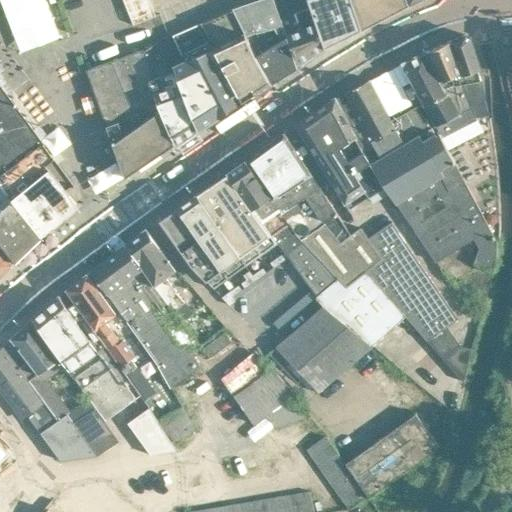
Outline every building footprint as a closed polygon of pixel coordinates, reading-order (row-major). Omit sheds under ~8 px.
[(129,14),(151,5),(149,0),(131,0),(125,3),(129,14)] [(271,83),(297,67),(273,0),(259,0),(233,9),(271,83)] [(280,0),(273,0),(297,67),(324,49),(325,48),(318,28),(311,8),(292,14),(286,16),(283,9),(281,1),(280,0)] [(294,0),(283,0),(281,1),(283,9),(296,4),(294,0)] [(294,0),(296,4),(283,9),(286,16),(292,14),(311,8),(308,0),(294,0)] [(352,0),(308,0),(311,8),(318,28),(325,48),(362,29),(352,0)] [(352,0),(362,29),(409,6),(406,0),(352,0)] [(156,16),(151,5),(129,14),(133,25),(156,16)] [(251,97),(271,83),(233,9),(200,23),(242,102),(243,102),(239,95),(248,91),(251,97)] [(242,102),(200,23),(172,35),(184,62),(173,67),(177,76),(198,130),(236,106),(231,96),(236,94),(241,103),(242,102)] [(481,69),(473,45),(471,37),(464,35),(427,52),(443,88),(461,84),(481,80),(490,78),(486,67),(481,69)] [(125,178),(175,145),(152,84),(147,55),(145,50),(145,48),(142,49),(143,51),(86,70),(125,178)] [(443,88),(427,52),(402,63),(436,126),(446,121),(462,113),(468,123),(476,119),(475,117),(461,84),(443,88)] [(197,130),(198,130),(177,76),(152,84),(175,145),(197,130)] [(349,98),(338,103),(387,191),(435,261),(475,239),(479,248),(495,239),(439,133),(435,135),(418,105),(392,120),(370,80),(346,93),(349,98)] [(481,80),(461,84),(475,117),(489,116),(481,80)] [(44,144),(0,85),(0,187),(6,194),(11,201),(49,170),(45,166),(54,160),(43,145),(44,144)] [(387,191),(338,103),(335,98),(297,124),(345,202),(365,191),(371,201),(387,191)] [(452,132),(468,123),(462,113),(446,121),(452,132)] [(284,133),(245,161),(225,175),(277,243),(284,252),(288,257),(315,296),(323,307),(372,347),(406,317),(366,272),(383,259),(368,238),(360,228),(350,234),(337,213),(313,179),(314,178),(284,133)] [(42,238),(79,208),(49,170),(11,201),(42,238)] [(225,175),(193,198),(246,266),(277,243),(225,175)] [(0,243),(15,263),(42,238),(11,201),(6,194),(0,187),(0,243)] [(246,266),(193,198),(160,221),(192,265),(214,289),(246,266)] [(458,319),(392,222),(391,221),(368,238),(383,259),(366,272),(406,317),(427,341),(447,327),(458,319)] [(175,270),(146,230),(126,245),(167,301),(173,310),(184,302),(176,292),(176,291),(168,280),(165,282),(163,279),(175,270)] [(496,244),(495,239),(479,248),(479,251),(473,267),(492,273),(496,249),(496,244)] [(167,301),(126,245),(91,271),(157,364),(170,387),(200,365),(186,345),(179,350),(152,312),(167,301)] [(0,277),(12,266),(0,251),(0,277)] [(288,257),(284,252),(270,263),(274,267),(288,257)] [(266,273),(263,268),(242,283),(245,288),(266,273)] [(115,314),(87,275),(66,290),(92,325),(114,357),(125,372),(126,371),(135,365),(131,358),(134,356),(122,339),(119,341),(105,321),(115,314)] [(232,297),(242,290),(239,285),(222,297),(230,305),(235,301),(232,297)] [(58,296),(31,319),(107,418),(141,396),(82,312),(74,318),(58,296)] [(270,307),(254,317),(269,342),(285,332),(270,307)] [(318,393),(372,347),(369,345),(323,307),(276,347),(318,393)] [(30,321),(11,339),(28,363),(18,370),(56,420),(66,412),(38,374),(58,360),(30,321)] [(18,370),(2,348),(0,349),(0,381),(1,380),(28,416),(39,432),(56,420),(18,370)] [(294,396),(271,371),(252,352),(251,353),(253,354),(222,380),(254,424),(267,415),(274,429),(305,418),(288,401),(294,396)] [(146,381),(135,365),(126,371),(137,387),(146,381)] [(95,407),(76,421),(78,424),(100,454),(119,441),(104,420),(95,407)] [(175,446),(173,443),(158,421),(149,408),(129,422),(150,452),(175,446)] [(181,408),(181,409),(158,421),(173,443),(195,431),(181,408)] [(49,445),(78,424),(76,421),(69,411),(66,412),(56,420),(39,432),(49,445)] [(361,486),(368,496),(369,498),(439,448),(415,414),(346,464),(347,466),(354,476),(361,486)] [(100,454),(78,424),(49,445),(61,461),(62,461),(97,456),(100,454)] [(315,459),(333,447),(325,437),(308,449),(315,459)] [(0,462),(8,454),(0,445),(0,462)] [(321,469),(340,456),(333,447),(315,459),(321,469)] [(328,479),(347,466),(346,464),(340,456),(321,469),(328,479)] [(335,489),(354,476),(347,466),(328,479),(335,489)] [(342,499),(361,486),(354,476),(335,489),(342,499)] [(349,509),(368,496),(361,486),(342,499),(349,509)] [(313,511),(310,492),(298,494),(301,511),(313,511)] [(301,511),(298,494),(286,496),(288,511),(301,511)] [(288,511),(286,496),(274,498),(276,511),(288,511)] [(276,511),(274,498),(261,500),(263,511),(276,511)] [(263,511),(261,500),(249,502),(251,511),(263,511)] [(251,511),(249,502),(237,504),(238,511),(251,511)]
